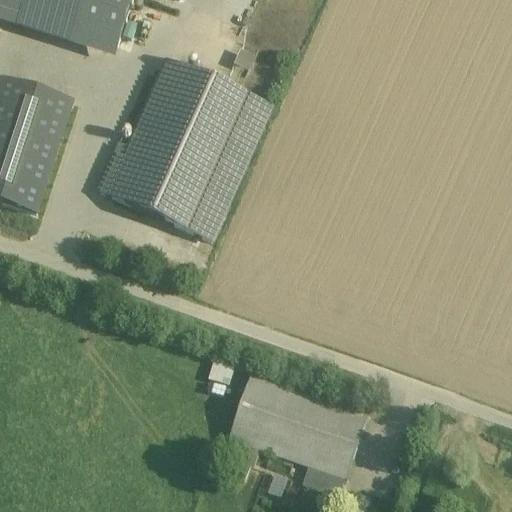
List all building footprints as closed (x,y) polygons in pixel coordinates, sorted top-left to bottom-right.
[(88,0),(0,0),(0,14),(76,38),(88,0)] [(168,35),(170,24),(168,12),(161,2),(158,0),(120,0),(117,2),(111,12),(109,24),(111,36),(118,46),(128,53),(140,55),(152,52),(161,45),(168,35)] [(51,79),(5,65),(0,79),(0,183),(15,188),(51,79)] [(167,67),(128,154),(119,150),(99,196),(211,245),(270,112),(167,67)] [(207,382),(229,388),(234,369),(212,363),(207,382)] [(368,423),(250,382),(229,443),(347,484),(368,423)]
